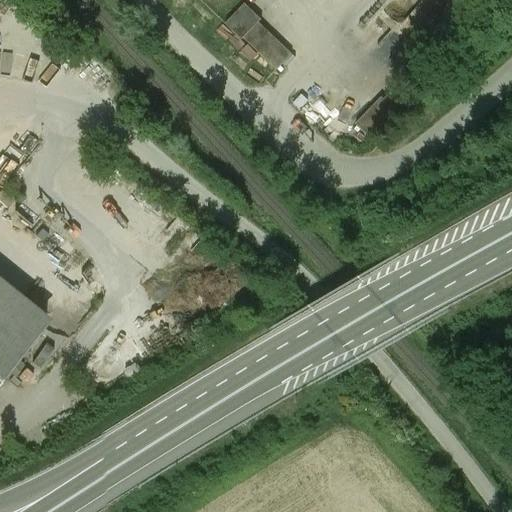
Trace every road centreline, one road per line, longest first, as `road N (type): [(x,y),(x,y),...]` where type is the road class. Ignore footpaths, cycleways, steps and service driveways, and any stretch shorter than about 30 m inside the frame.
road 1 (trunk): [(75,511),(290,375),(511,255)]
road 2 (residential): [(511,84),(432,158),(368,186),(305,181),(144,0)]
road 3 (trunk): [(511,224),(277,354),(117,458)]
road 4 (trunk): [(117,458),(0,505)]
